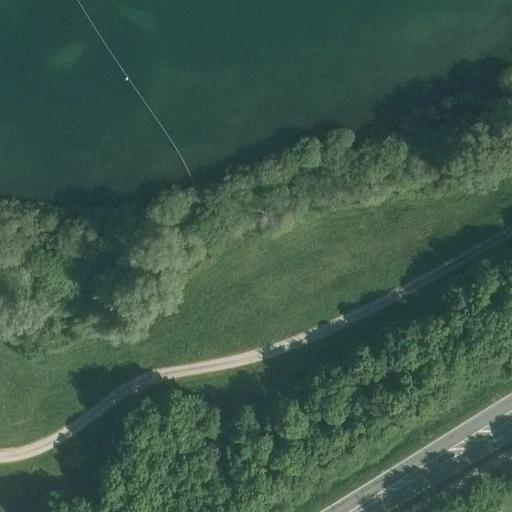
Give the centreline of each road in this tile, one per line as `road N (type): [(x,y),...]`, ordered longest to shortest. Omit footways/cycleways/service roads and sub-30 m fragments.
road 1 (track): [(511,231),(308,342),(148,378),(66,430),(0,456)]
road 2 (tertiary): [(350,511),(511,417)]
